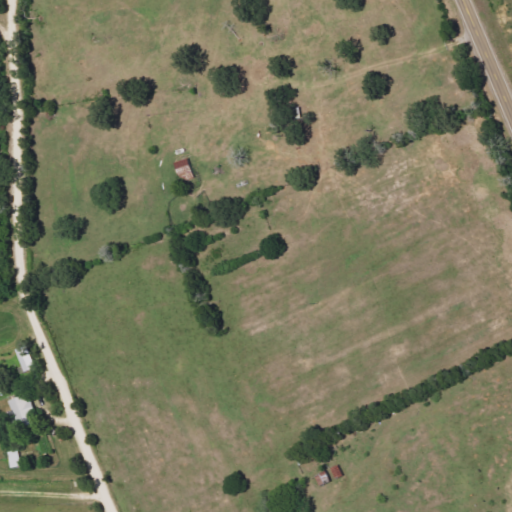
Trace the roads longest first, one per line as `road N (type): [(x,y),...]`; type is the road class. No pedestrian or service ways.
road 1 (residential): [(113,511),(21,273),(11,0)]
road 2 (secondary): [(511,123),(462,0)]
